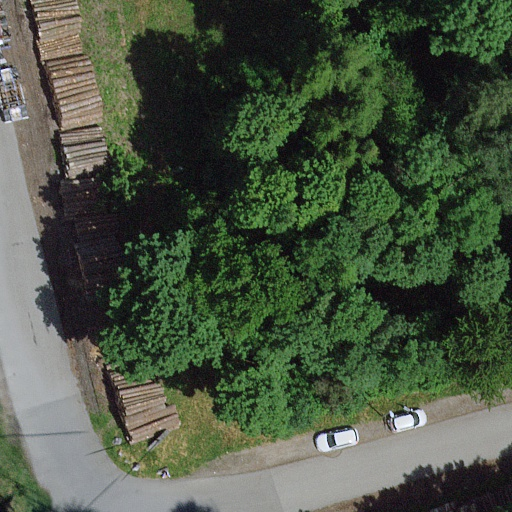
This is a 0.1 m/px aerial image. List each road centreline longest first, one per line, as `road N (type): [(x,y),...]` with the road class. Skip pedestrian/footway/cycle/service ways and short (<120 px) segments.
road 1 (unclassified): [(0,139),(84,511)]
road 2 (unclassified): [(511,425),(179,511)]
